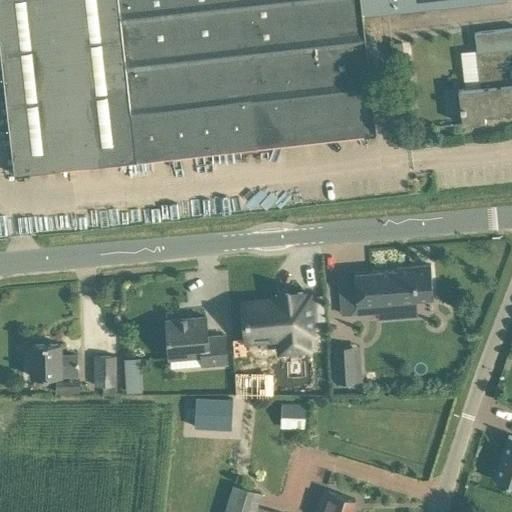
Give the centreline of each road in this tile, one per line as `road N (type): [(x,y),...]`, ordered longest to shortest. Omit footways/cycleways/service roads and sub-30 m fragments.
road 1 (tertiary): [(0,262),(511,219)]
road 2 (unclassified): [(440,511),(511,302)]
